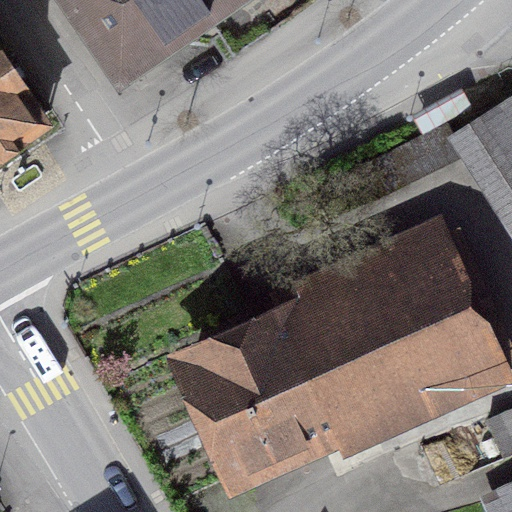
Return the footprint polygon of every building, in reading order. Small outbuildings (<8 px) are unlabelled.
[(80,0),(125,66),(223,0),(80,0)] [(0,36),(0,151),(57,114),(3,35),(0,36)] [(511,98),(459,132),(511,215),(511,98)] [(444,123),(314,188),(329,217),(459,153),(444,123)] [(509,380),(442,222),(169,337),(236,495),(509,380)] [(483,511),(511,511),(511,472),(474,491),(483,511)]
